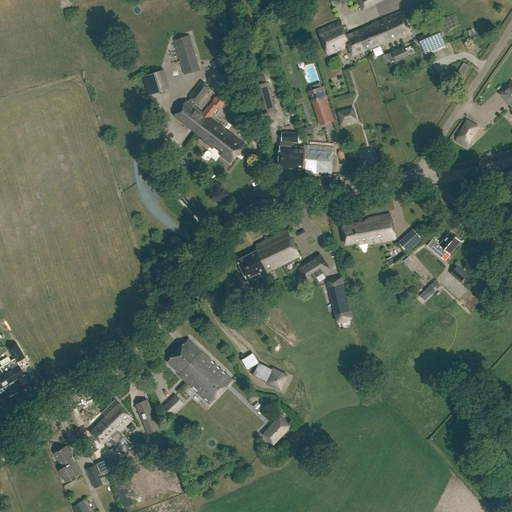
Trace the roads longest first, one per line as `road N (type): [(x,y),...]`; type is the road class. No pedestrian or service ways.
road 1 (unclassified): [(0,441),(110,375),(141,346),(217,241),(251,212),(420,175)]
road 2 (unclassified): [(420,175),(511,26)]
road 3 (unclassified): [(511,254),(420,175)]
